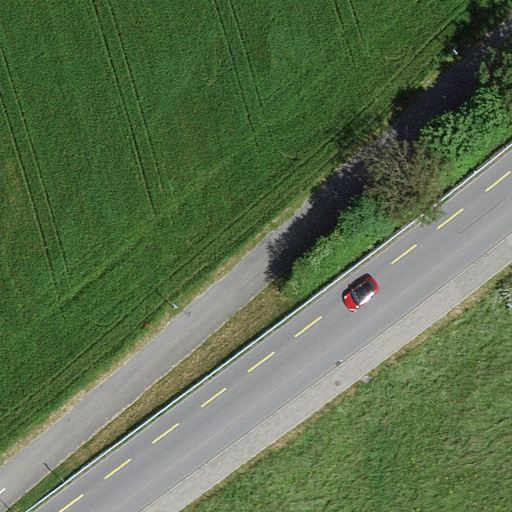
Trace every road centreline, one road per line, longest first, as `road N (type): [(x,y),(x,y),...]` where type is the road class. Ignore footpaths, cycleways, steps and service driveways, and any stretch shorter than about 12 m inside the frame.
road 1 (residential): [(511,39),(0,495)]
road 2 (secondary): [(94,511),(412,281),(511,196)]
